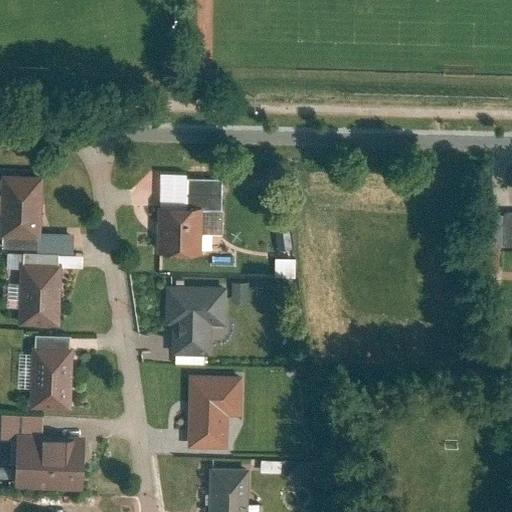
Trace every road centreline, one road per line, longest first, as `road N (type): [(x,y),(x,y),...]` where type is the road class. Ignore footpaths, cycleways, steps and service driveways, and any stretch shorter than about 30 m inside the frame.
road 1 (residential): [(511,142),(102,135)]
road 2 (residential): [(149,511),(100,178),(102,135)]
